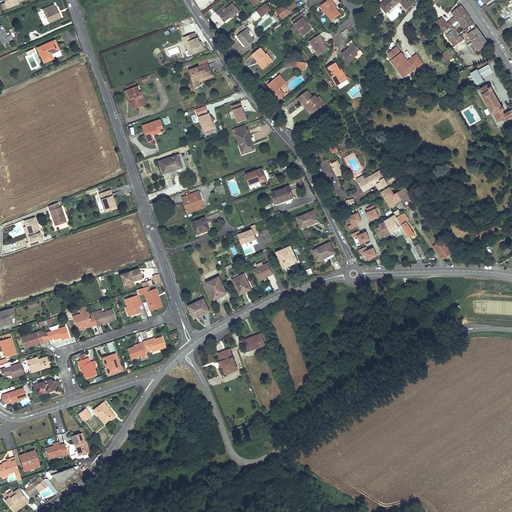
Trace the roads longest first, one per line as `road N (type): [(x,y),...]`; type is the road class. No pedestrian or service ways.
road 1 (residential): [(196,370),(230,451),(253,463),(454,331),(511,330)]
road 2 (residential): [(179,313),(72,0)]
road 3 (residential): [(187,0),(255,103),(298,150),(346,249)]
road 4 (residential): [(42,511),(88,476),(155,381)]
road 5 (unknown): [(159,252),(322,197)]
road 6 (residential): [(74,401),(68,349),(179,313)]
road 7 (residential): [(197,340),(284,292),(347,274)]
road 8 (residential): [(360,273),(511,274)]
